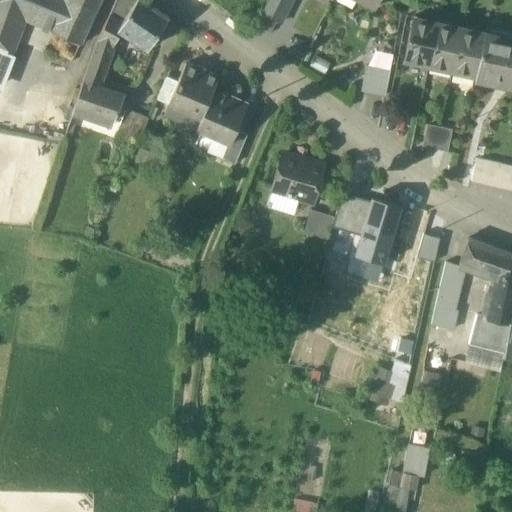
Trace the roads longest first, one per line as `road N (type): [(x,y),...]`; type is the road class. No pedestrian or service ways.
road 1 (track): [(282,77),(196,289),(180,511)]
road 2 (residential): [(511,230),(466,209),(186,0)]
